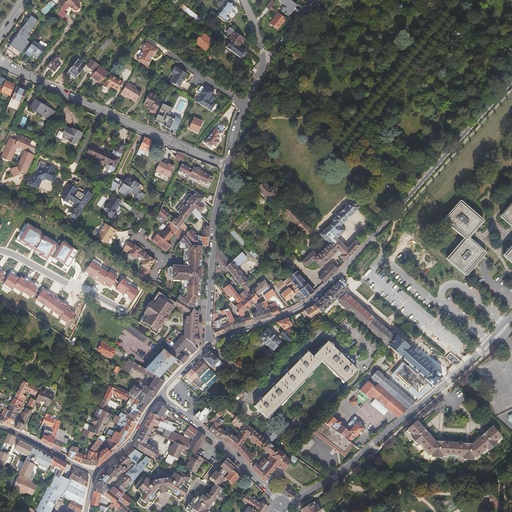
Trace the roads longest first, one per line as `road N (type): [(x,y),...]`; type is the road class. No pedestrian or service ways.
road 1 (unclassified): [(511,85),(312,300),(209,344)]
road 2 (unclassified): [(0,60),(227,166)]
road 3 (residential): [(280,506),(333,477),(461,366)]
road 4 (unclassified): [(227,166),(216,210),(209,344)]
road 5 (residential): [(280,506),(172,406)]
road 6 (residential): [(0,249),(125,313)]
